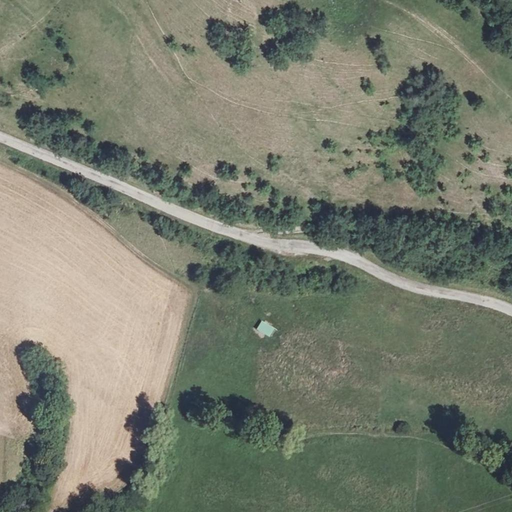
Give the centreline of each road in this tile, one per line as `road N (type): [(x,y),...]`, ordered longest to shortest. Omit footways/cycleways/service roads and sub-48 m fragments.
road 1 (tertiary): [(0,136),(229,231),(334,253),(511,312)]
road 2 (track): [(0,159),(52,185),(188,291),(186,325),(145,452),(117,491),(77,511)]
road 3 (track): [(511,233),(458,237),(361,227),(251,237)]
